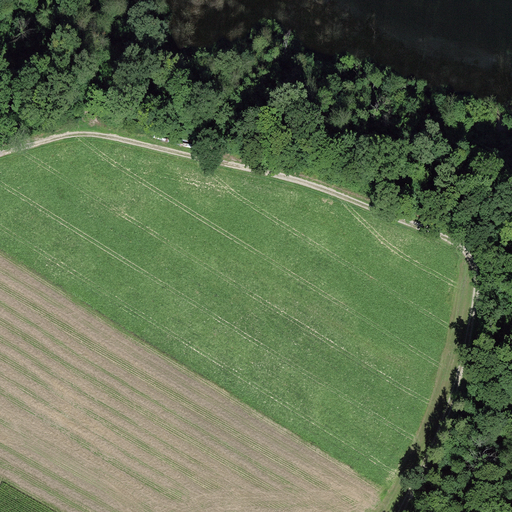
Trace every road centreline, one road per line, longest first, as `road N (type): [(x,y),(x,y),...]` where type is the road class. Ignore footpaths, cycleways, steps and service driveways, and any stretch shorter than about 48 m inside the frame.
road 1 (track): [(0,149),(104,133),(323,188),(466,241)]
road 2 (track): [(466,241),(471,292),(447,403),(391,511)]
